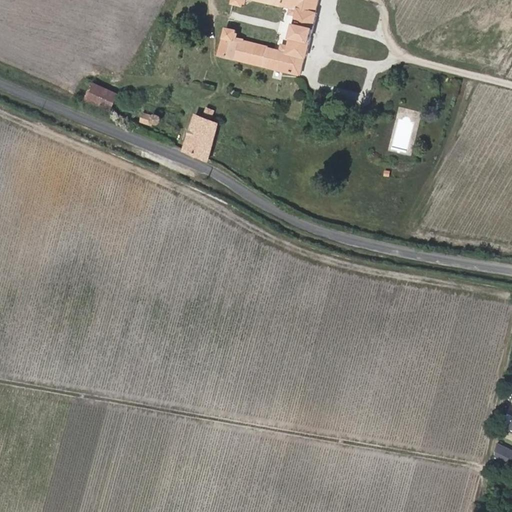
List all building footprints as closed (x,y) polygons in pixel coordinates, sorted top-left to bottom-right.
[(237,30),(227,27),(218,55),(302,75),(305,59),(307,59),(312,39),(314,31),(318,12),(317,11),(319,0),(233,0),(233,4),(243,6),(244,4),(247,4),(247,0),(250,0),(281,7),(281,6),(291,8),(290,15),(296,16),(289,45),(283,43),(281,49),(239,38),(240,34),(236,33),(237,30)] [(120,94),(74,73),(65,92),(86,101),(87,99),(112,111),(120,94)] [(205,114),(214,117),(216,111),(207,108),(205,114)] [(144,112),(140,126),(145,127),(147,123),(153,125),(154,122),(158,124),(161,122),(163,118),(162,115),(157,113),(154,115),(144,112)] [(210,161),(211,158),(220,123),(196,114),(186,149),(186,150),(210,161)] [(511,449),(498,442),(495,455),(510,463),(511,458),(511,449)]
